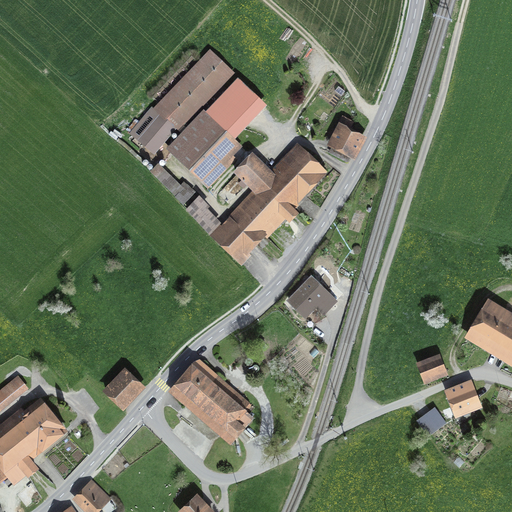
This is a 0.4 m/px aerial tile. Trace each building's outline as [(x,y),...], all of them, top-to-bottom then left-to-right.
[(209,53),(160,104),(182,125),(231,74),(209,53)] [(171,151),(192,170),(194,167),(211,182),(235,157),(231,153),(238,146),(232,140),(265,106),(238,81),(171,151)] [(174,129),(152,110),(133,133),(154,152),(174,129)] [(352,155),(361,138),(348,131),(352,123),(343,118),(336,129),(337,130),(334,135),(337,136),(333,145),(352,155)] [(289,221),(296,213),(289,206),(296,198),(297,198),(321,173),(297,149),(296,150),(294,148),(288,154),(291,156),(273,174),(276,176),(273,179),(252,159),(237,175),(246,184),(249,181),(261,192),(215,239),(237,260),(263,233),(267,237),(274,230),(270,226),(282,214),(289,221)] [(157,167),(151,173),(156,178),(162,172),(157,167)] [(184,190),(177,197),(183,203),(190,195),(184,190)] [(312,278),(289,301),(305,316),(320,301),(328,309),(335,302),(312,278)] [(511,315),(493,304),(474,334),(511,357),(511,315)] [(440,373),(436,361),(423,366),(427,378),(440,373)] [(246,410),(214,382),(218,378),(201,363),(177,391),(189,402),(190,400),(225,430),(221,436),(230,444),(253,418),(245,411),(246,410)] [(141,388),(124,373),(106,391),(123,407),(141,388)] [(9,384),(10,386),(0,394),(0,408),(25,388),(17,378),(9,384)] [(467,382),(449,390),(452,398),(457,411),(476,403),(471,391),(470,391),(467,382)] [(22,409),(0,426),(0,466),(2,468),(5,473),(18,463),(28,475),(36,468),(26,457),(37,447),(38,448),(61,430),(41,405),(27,416),(22,409)] [(434,411),(420,421),(429,433),(443,423),(434,411)] [(93,484),(78,499),(91,511),(106,498),(93,484)] [(183,511),(207,511),(196,500),(183,511)]
